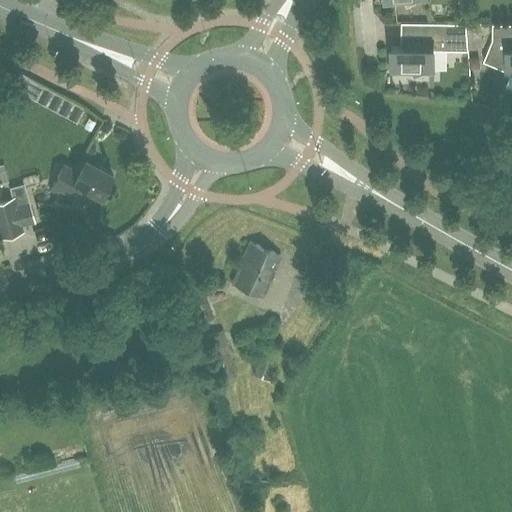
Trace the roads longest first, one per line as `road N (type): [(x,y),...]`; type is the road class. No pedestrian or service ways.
road 1 (secondary): [(511,270),(275,138)]
road 2 (unclassified): [(0,291),(136,250),(174,213),(206,158)]
road 3 (secondary): [(184,90),(0,7)]
